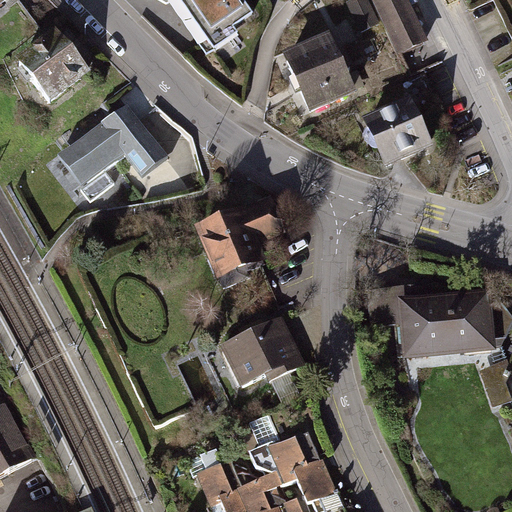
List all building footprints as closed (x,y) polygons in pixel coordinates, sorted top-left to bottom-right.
[(0,0),(0,11),(13,0),(0,0)] [(255,16),(243,0),(170,0),(168,1),(207,56),(238,35),(235,30),(255,16)] [(372,0),(364,0),(348,7),(362,36),(382,27),(398,62),(428,49),(405,0),(385,0),(375,5),(372,0)] [(54,36),(13,69),(48,112),(89,78),(54,36)] [(327,43),(280,64),(308,125),(356,101),(327,43)] [(412,106),(364,129),(387,177),(435,153),(412,106)] [(132,108),(63,161),(86,191),(128,158),(146,181),(173,161),(132,108)] [(270,208),(193,238),(216,294),(267,274),(258,252),(283,242),(270,208)] [(152,243),(85,272),(156,433),(199,415),(178,367),(202,356),(152,243)] [(432,292),(381,297),(384,333),(400,332),(404,368),(497,359),(491,298),(433,304),(432,292)] [(288,321),(224,351),(244,396),(272,384),(274,390),(311,374),(288,321)] [(0,399),(0,486),(37,466),(0,399)] [(344,511),(322,463),(318,465),(305,437),(266,455),(277,479),(282,493),(296,487),(303,503),(307,511),(312,510),(312,511),(344,511)] [(231,465),(196,479),(209,511),(215,511),(220,510),(221,511),(242,511),(236,496),(243,493),(231,465)] [(277,479),(243,493),(236,496),(242,511),(280,511),(281,511),(280,511),(267,511),(263,501),(282,493),(277,479)] [(307,511),(303,503),(281,511),(280,511),(307,511)]
